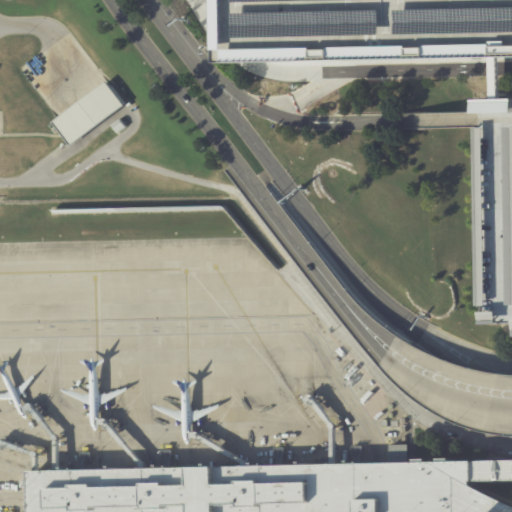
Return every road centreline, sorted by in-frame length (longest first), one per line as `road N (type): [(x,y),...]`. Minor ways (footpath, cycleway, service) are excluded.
road 1 (residential): [(253,107),(347,70),(511,66)]
road 2 (secondary): [(151,0),(291,194)]
road 3 (residential): [(253,107),(330,124),(483,120)]
road 4 (secondary): [(239,168),(385,345)]
road 5 (secondary): [(112,0),(239,168)]
road 6 (secondary): [(291,194),(390,310)]
road 7 (secondary): [(385,345),(407,379),(462,401),(511,407)]
road 8 (residential): [(153,0),(253,107)]
road 9 (secondary): [(390,310),(462,370),(511,384)]
road 10 (secondary): [(385,345),(511,389)]
road 11 (secondary): [(390,310),(461,348),(511,364)]
